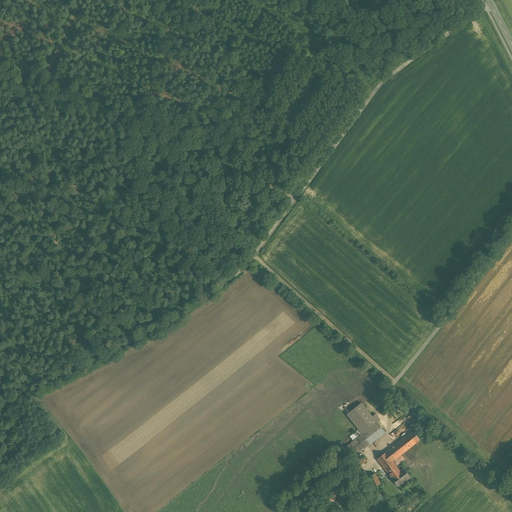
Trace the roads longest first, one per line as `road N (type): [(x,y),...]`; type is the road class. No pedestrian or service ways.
road 1 (track): [(485,8),(383,79),(243,266),(177,317),(0,405)]
road 2 (track): [(0,52),(297,195),(253,255),(394,382)]
road 3 (track): [(394,382),(490,468)]
